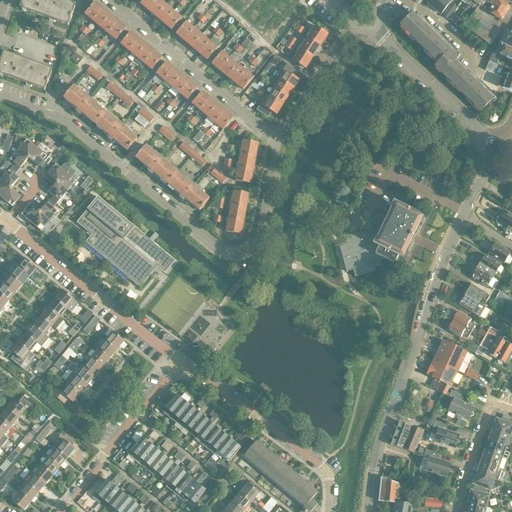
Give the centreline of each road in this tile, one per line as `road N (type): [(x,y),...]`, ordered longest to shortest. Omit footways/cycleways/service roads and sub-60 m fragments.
road 1 (tertiary): [(370,511),(378,446),(463,213)]
road 2 (residential): [(252,248),(217,248),(65,121),(0,96)]
road 3 (residential): [(181,362),(8,220)]
road 4 (residential): [(327,511),(328,471),(181,362)]
road 5 (residential): [(110,0),(277,139)]
road 6 (residential): [(181,362),(61,511)]
road 7 (tertiary): [(490,141),(362,28)]
road 8 (residential): [(277,139),(347,35),(362,28)]
road 9 (residential): [(511,407),(494,400),(456,511)]
